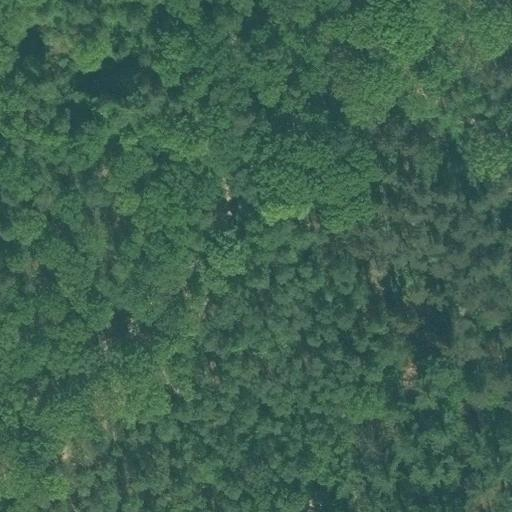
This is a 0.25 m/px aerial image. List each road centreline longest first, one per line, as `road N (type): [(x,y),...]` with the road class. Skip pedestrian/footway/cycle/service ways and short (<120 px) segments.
road 1 (track): [(118,331),(229,187),(346,0)]
road 2 (track): [(273,495),(511,268)]
road 3 (track): [(118,331),(273,495)]
road 4 (track): [(0,434),(118,331)]
